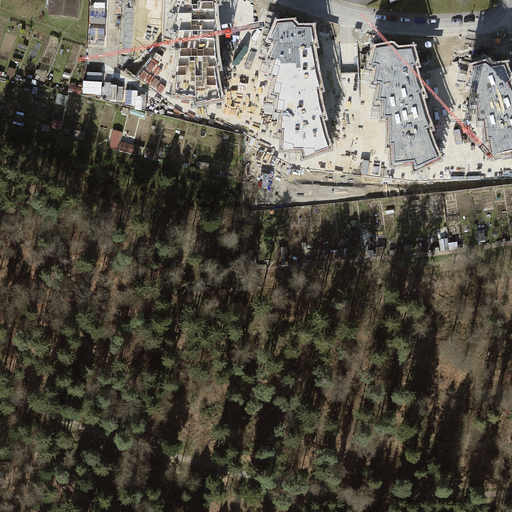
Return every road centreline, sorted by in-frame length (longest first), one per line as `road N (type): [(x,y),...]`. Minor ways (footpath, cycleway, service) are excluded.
road 1 (track): [(511,495),(385,498),(284,489),(96,436),(0,399)]
road 2 (residential): [(295,0),(401,25),(511,20)]
road 3 (track): [(0,322),(157,259)]
